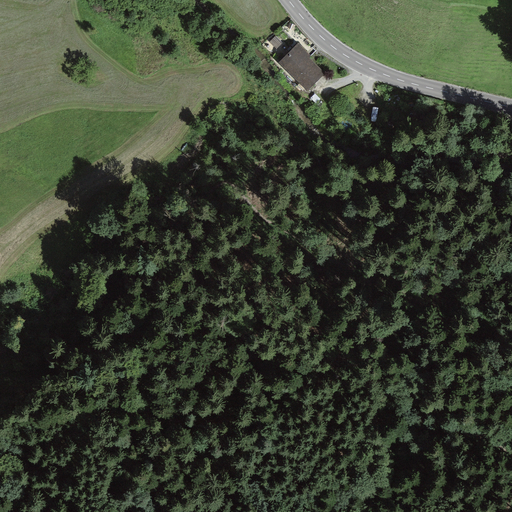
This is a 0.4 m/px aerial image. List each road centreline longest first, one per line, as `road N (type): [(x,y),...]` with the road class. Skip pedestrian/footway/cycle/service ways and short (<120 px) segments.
road 1 (track): [(263,349),(310,349),(376,369),(438,418),(511,453)]
road 2 (tertiary): [(288,0),(331,45),(366,67),(511,107)]
road 3 (track): [(88,511),(126,442),(165,396),(263,349)]
